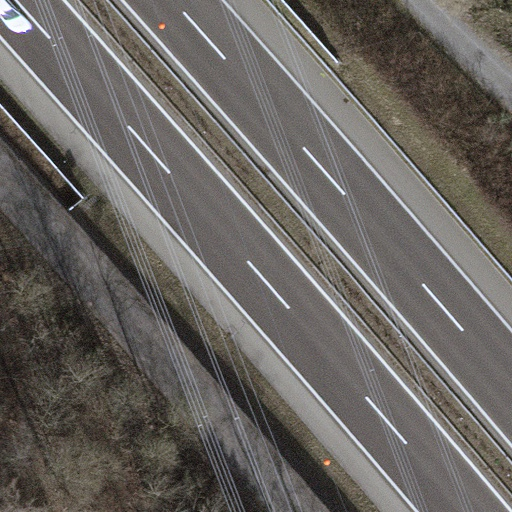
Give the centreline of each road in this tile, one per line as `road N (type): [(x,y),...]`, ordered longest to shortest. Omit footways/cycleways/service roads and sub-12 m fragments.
road 1 (motorway): [(12,0),(461,511)]
road 2 (motorway): [(511,383),(176,0)]
road 3 (unclassified): [(0,175),(298,511)]
road 4 (track): [(419,0),(511,94)]
